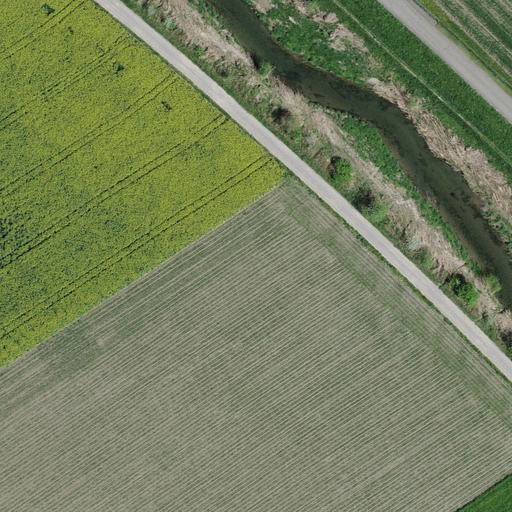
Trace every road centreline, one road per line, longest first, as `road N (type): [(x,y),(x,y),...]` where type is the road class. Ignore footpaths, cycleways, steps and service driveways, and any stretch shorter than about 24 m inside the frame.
road 1 (track): [(103,0),(196,76),(511,373)]
road 2 (unclassified): [(391,0),(511,110)]
